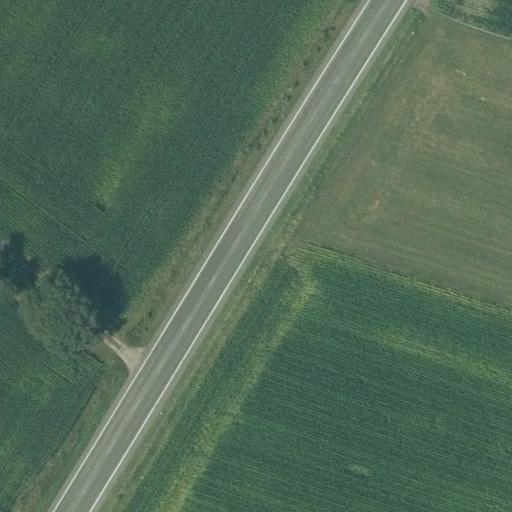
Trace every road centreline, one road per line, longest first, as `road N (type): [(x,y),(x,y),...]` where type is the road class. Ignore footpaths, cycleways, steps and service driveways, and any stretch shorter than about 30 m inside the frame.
road 1 (secondary): [(390,0),(74,511)]
road 2 (track): [(0,257),(155,379)]
